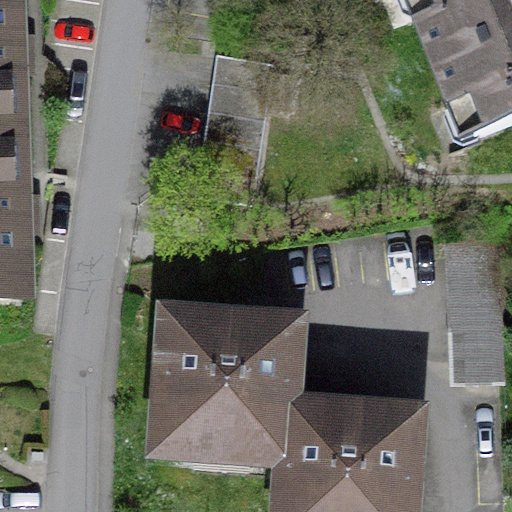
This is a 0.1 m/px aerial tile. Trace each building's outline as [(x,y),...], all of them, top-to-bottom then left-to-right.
[(0,0),(0,138),(27,137),(20,0),(0,0)] [(511,0),(401,0),(459,145),(511,123),(511,0)] [(270,71),(219,63),(197,195),(247,204),(270,71)] [(27,137),(0,138),(0,304),(34,303),(27,137)] [(279,484),(290,400),(300,326),(157,307),(136,466),(279,484)] [(417,511),(430,418),(290,400),(279,484),(275,511),(417,511)]
